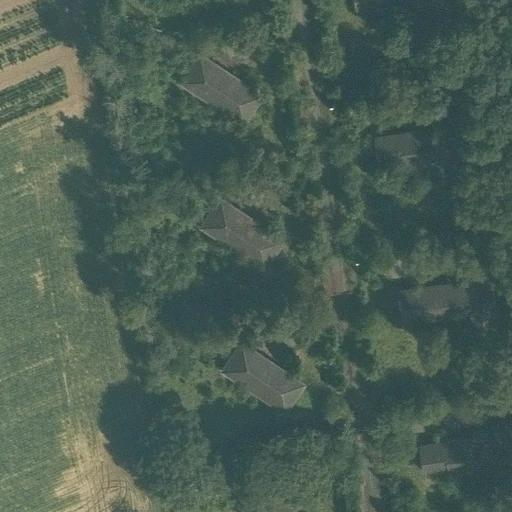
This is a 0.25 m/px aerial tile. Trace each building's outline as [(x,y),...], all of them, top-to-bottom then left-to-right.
[(356,0),(357,9),(382,5),(382,10),(427,4),(430,18),(450,15),(447,1),(450,0),(356,0)] [(186,37),(164,40),(165,52),(188,50),(186,37)] [(260,95),(197,53),(182,77),(196,86),(193,91),(241,123),(260,95)] [(460,93),(437,97),(439,109),(462,106),(460,93)] [(463,109),(443,112),(445,126),(398,132),(398,133),(376,136),(380,163),(404,160),(405,165),(450,158),(452,173),(472,170),(470,156),(472,155),(468,123),(465,123),(463,109)] [(205,186),(182,189),(184,202),(207,198),(205,186)] [(281,238),(219,197),(203,220),(217,229),(214,234),(262,267),(281,238)] [(482,246),(459,250),(461,262),(484,259),(482,246)] [(468,281),(440,285),(440,284),(421,287),(398,291),(402,318),(426,315),(427,319),(472,313),(474,327),(495,324),(492,310),(495,310),(490,277),(488,278),(486,263),(466,266),(468,281)] [(227,328),(204,333),(207,345),(230,340),(227,328)] [(302,383),(240,341),(224,364),(238,374),(235,379),(283,411),(302,383)] [(505,402),(482,405),(484,417),(507,414),(505,402)] [(490,435),(462,439),(421,445),(425,473),(449,469),(450,474),(495,467),(497,482),(511,479),(511,431),(510,432),(508,418),(488,421),(490,435)] [(246,474),(224,479),(226,491),(249,487),(246,474)] [(300,511),(261,486),(245,510),(248,511),(300,511)]
